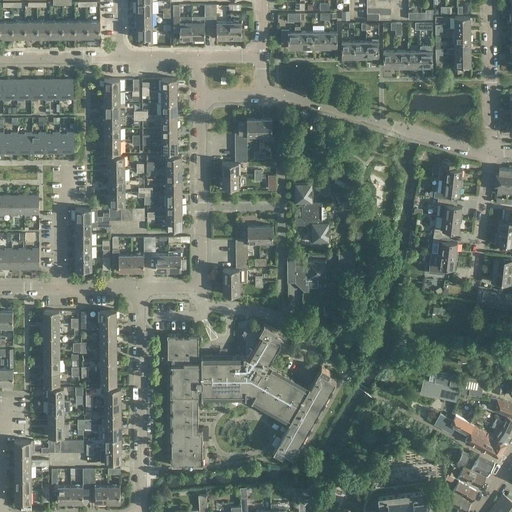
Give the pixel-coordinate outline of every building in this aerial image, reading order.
[(136,13),(152,13),(152,1),(136,1),(136,13)] [(179,16),(179,4),(174,4),(174,33),(180,33),(180,38),(192,38),(192,21),(180,21),(180,16),(179,16)] [(192,38),(205,38),(205,25),(211,25),(211,4),(205,4),(205,16),(192,16),(192,21),(192,38)] [(217,21),(217,4),(211,4),(211,25),(217,25),(217,38),(229,38),(229,21),(217,21)] [(137,26),(153,25),(152,13),(136,13),(137,26)] [(288,21),(301,21),(301,20),(301,13),(288,13),(288,21)] [(455,29),(471,29),(471,16),(455,17),(455,29)] [(0,26),(0,37),(13,37),(13,21),(0,20),(0,26)] [(50,37),(63,36),(62,20),(50,21),(50,37)] [(63,36),(75,36),(75,20),(62,20),(63,36)] [(75,36),(87,36),(87,20),(75,20),(75,36)] [(87,36),(100,36),(100,20),(87,20),(87,36)] [(13,37),(25,37),(25,21),(13,21),(13,37)] [(25,37),(38,37),(38,21),(25,21),(25,37)] [(38,37),(50,37),(50,21),(38,21),(38,37)] [(229,38),(242,38),(242,21),(229,21),(229,38)] [(153,44),(153,38),(153,25),(137,26),(137,38),(143,38),(143,44),(153,44)] [(289,47),(301,47),(301,31),(301,26),(295,26),(295,31),(288,31),(288,29),(282,29),(282,45),(289,45),(289,47)] [(455,41),(471,41),(471,29),(455,29),(455,41)] [(301,47),(313,47),(313,31),(301,31),(301,47)] [(313,47),(325,47),(325,31),(313,31),(313,47)] [(325,47),(337,47),(337,31),(325,31),(325,47)] [(342,57),(355,57),(355,41),(342,41),(342,57)] [(355,57),(367,56),(367,41),(355,41),(355,57)] [(367,56),(379,56),(379,41),(367,41),(367,56)] [(448,53),(455,53),(471,53),(471,41),(455,41),(455,48),(448,48),(448,53)] [(420,45),(421,50),(421,66),(433,66),(433,50),(433,45),(420,45)] [(396,66),(409,66),(408,50),(396,51),(396,66)] [(409,66),(421,66),(421,50),(408,50),(409,66)] [(384,66),(396,66),(396,51),(384,51),(384,66)] [(471,66),(471,53),(455,53),(455,65),(452,65),(452,72),(462,72),(462,66),(471,66)] [(45,99),(53,99),(53,97),(60,97),(60,80),(60,78),(52,79),(52,80),(45,80),(45,97),(45,99)] [(74,98),(74,78),(66,78),(66,80),(60,80),(60,97),(60,99),(66,99),(66,97),(73,97),(73,98),(74,98)] [(105,91),(120,91),(120,78),(105,78),(105,91)] [(161,91),(178,91),(178,78),(161,78),(161,91)] [(4,99),(11,99),(11,98),(18,98),(18,80),(18,79),(10,79),(10,80),(4,80),(4,98),(4,99)] [(18,99),(25,99),(25,98),(31,98),(31,80),(31,79),(24,79),(24,80),(18,80),(18,98),(18,99)] [(31,99),(39,99),(39,97),(45,97),(45,80),(45,79),(38,79),(38,80),(31,80),(31,98),(31,99)] [(105,103),(120,103),(120,91),(105,91),(105,103)] [(162,103),(178,103),(178,91),(161,91),(162,103)] [(120,109),(120,103),(105,103),(105,115),(120,115),(123,115),(125,115),(125,109),(120,109)] [(162,115),(178,115),(178,103),(162,103),(162,115)] [(120,115),(105,115),(105,128),(121,128),(121,121),(123,121),(123,115),(120,115)] [(162,127),(178,127),(178,115),(162,115),(162,127)] [(248,135),(260,135),(259,118),(247,118),(247,122),(239,122),(239,132),(248,132),(248,135)] [(260,135),(273,135),(272,118),(259,118),(260,135)] [(46,152),(54,152),(53,151),(60,151),(60,133),(60,126),(57,126),(57,132),(53,132),(53,134),(46,134),(46,151),(46,152)] [(162,139),(178,139),(178,127),(162,127),(162,139)] [(105,140),(121,140),(121,128),(105,128),(105,140)] [(4,153),(12,153),(12,151),(18,151),(17,134),(17,132),(11,132),(11,134),(4,134),(4,152),(4,153)] [(18,153),(25,153),(25,151),(31,151),(31,134),(31,132),(25,132),(25,134),(17,134),(18,151),(18,153)] [(31,152),(40,152),(40,151),(46,151),(46,134),(45,132),(39,132),(39,134),(31,134),(31,151),(31,152)] [(74,152),(74,132),(67,132),(67,133),(60,133),(60,151),(60,152),(67,152),(67,151),(73,151),(73,152),(74,152)] [(162,152),(178,152),(178,139),(162,139),(162,152)] [(105,152),(121,152),(121,140),(105,140),(105,152)] [(109,168),(125,168),(125,156),(109,156),(109,168)] [(166,168),(182,168),(182,156),(166,156),(166,168)] [(456,168),(457,163),(443,161),(442,167),(440,167),(439,179),(461,182),(463,169),(456,168)] [(223,175),(239,174),(239,162),(235,162),(222,162),(223,175)] [(508,192),(510,168),(500,167),(497,191),(508,192)] [(109,181),(125,180),(125,168),(109,168),(109,181)] [(167,180),(182,180),(182,168),(166,168),(167,180)] [(316,181),(316,184),(329,184),(329,173),(309,173),(309,181),(316,181)] [(223,187),(239,187),(239,174),(223,175),(223,187)] [(460,194),(461,182),(439,179),(436,178),(435,191),(432,191),(429,193),(429,196),(439,197),(453,199),(453,193),(460,194)] [(109,193),(125,192),(125,180),(109,181),(109,193)] [(167,192),(182,192),(182,180),(167,180),(167,192)] [(349,190),(351,186),(335,180),(333,184),(349,190)] [(302,215),(302,217),(295,217),(295,225),(306,225),(306,223),(312,223),(312,242),(329,241),(329,222),(322,222),(322,218),(327,217),(327,207),(322,206),(322,202),(312,202),(312,183),(295,184),(295,202),(302,202),(302,211),(300,211),(300,215),(302,215)] [(109,205),(125,205),(125,192),(109,193),(109,205)] [(167,204),(183,204),(182,192),(167,192),(167,204)] [(0,214),(4,215),(4,213),(11,213),(11,196),(11,195),(3,195),(3,196),(0,196),(0,214)] [(11,215),(18,215),(18,213),(25,213),(25,196),(25,195),(18,195),(18,196),(11,196),(11,213),(11,215)] [(39,214),(39,195),(32,195),(32,196),(25,196),(25,213),(25,214),(32,214),(32,213),(38,213),(38,214),(39,214)] [(461,219),(462,206),(452,205),(453,199),(439,197),(438,203),(441,203),(439,216),(444,217),(461,219)] [(167,217),(183,217),(183,204),(167,204),(167,217)] [(91,221),(91,220),(91,208),(75,208),(75,221),(91,221)] [(167,229),(183,229),(183,217),(167,217),(167,229)] [(459,231),(461,219),(444,217),(443,229),(435,228),(434,234),(448,236),(449,230),(459,231)] [(511,232),(511,221),(504,220),(504,219),(499,219),(498,231),(511,232)] [(76,233),(91,233),(91,226),(109,226),(109,220),(103,220),(91,220),(91,221),(75,221),(76,233)] [(248,242),(260,242),(260,225),(247,225),(248,239),(248,242)] [(260,242),(273,242),(273,225),(260,225),(260,242)] [(511,245),(511,232),(498,231),(496,243),(511,245)] [(76,245),(91,245),(91,233),(76,233),(76,245)] [(456,255),(458,243),(448,241),(448,236),(434,234),(432,252),(440,253),(456,255)] [(119,254),(119,237),(112,237),(113,264),(119,264),(119,271),(132,270),(131,254),(119,254)] [(132,270),(144,270),(144,257),(150,257),(150,237),(144,237),(144,253),(131,254),(132,270)] [(156,254),(156,237),(150,237),(150,257),(156,257),(156,270),(169,270),(168,253),(156,254)] [(76,257),(91,257),(91,245),(76,245),(76,257)] [(11,267),(11,249),(11,248),(4,248),(4,249),(0,249),(0,268),(5,268),(5,267),(11,267)] [(25,267),(25,249),(25,248),(18,248),(18,249),(11,249),(11,267),(11,268),(19,268),(19,267),(25,267)] [(39,269),(39,248),(32,248),(32,249),(25,249),(25,267),(26,268),(33,268),(33,267),(38,267),(38,269),(39,269)] [(169,270),(181,270),(181,253),(168,253),(169,270)] [(455,267),(456,255),(440,253),(439,265),(431,264),(430,270),(444,272),(444,266),(455,267)] [(76,270),(92,270),(91,257),(76,257),(76,270)] [(511,272),(511,260),(495,258),(493,270),(511,272)] [(316,286),(316,278),(326,278),(326,260),(309,260),(309,264),(296,264),(296,282),(300,282),(300,287),(305,291),(310,291),(310,286),(316,286)] [(223,281),(240,281),(239,269),(236,269),(223,269),(223,281)] [(511,284),(511,276),(511,272),(493,270),(492,282),(511,284)] [(223,294),(240,294),(240,281),(223,281),(223,294)] [(511,308),(511,294),(484,290),(482,303),(511,308)] [(44,323),(60,323),(60,310),(44,311),(44,323)] [(100,323),(117,323),(117,310),(100,310),(100,323)] [(0,326),(13,326),(13,311),(0,311),(0,326)] [(44,335),(60,335),(60,323),(44,323),(44,335)] [(100,335),(117,335),(117,323),(100,323),(100,335)] [(162,357),(163,357),(163,363),(171,363),(171,364),(173,364),(173,369),(171,369),(171,379),(173,379),(173,384),(171,384),(171,394),(173,394),(173,399),(171,399),(172,409),(173,409),(173,414),(172,414),(172,424),(173,424),(173,429),(172,429),(172,465),(181,465),(181,463),(187,463),(187,465),(188,465),(188,463),(193,463),(193,465),(203,465),(203,428),(202,428),(202,429),(198,429),(198,393),(202,393),(202,397),(203,397),(203,393),(245,393),(245,396),(247,396),(246,391),(250,391),(255,393),(251,399),(252,400),(254,397),(291,418),(289,421),(291,422),(281,438),(276,435),(271,444),(276,446),(273,451),(274,451),(282,456),(285,452),(293,456),(336,380),(328,376),(330,371),(322,367),(322,366),(315,377),(316,377),(311,386),(309,385),(308,388),(271,367),(273,363),(270,361),(284,336),(277,333),(278,331),(264,323),(261,329),(244,329),(244,354),(235,354),(235,356),(221,356),(221,354),(203,354),(202,354),(202,355),(199,355),(199,334),(189,334),(189,336),(184,336),(184,334),(183,334),(183,336),(177,336),(177,334),(168,334),(168,356),(162,356),(162,357)] [(44,347),(60,347),(60,335),(44,335),(44,347)] [(100,347),(117,347),(117,335),(100,335),(100,347)] [(439,341),(431,343),(433,350),(441,348),(439,341)] [(44,360),(60,360),(60,347),(44,347),(44,360)] [(100,359),(117,359),(117,347),(100,347),(100,359)] [(1,384),(13,384),(13,368),(13,349),(9,349),(9,368),(0,368),(1,384)] [(100,372),(117,372),(117,359),(100,359),(100,372)] [(44,372),(60,371),(60,360),(44,360),(44,372)] [(431,370),(429,381),(436,383),(470,389),(469,394),(481,396),(484,380),(431,370)] [(44,384),(60,384),(60,371),(44,372),(44,384)] [(101,384),(117,384),(117,372),(100,372),(101,384)] [(459,389),(436,383),(429,381),(424,380),(421,392),(456,401),(459,389)] [(493,390),(492,392),(503,393),(504,391),(504,389),(504,385),(493,384),(493,390)] [(48,399),(64,399),(64,387),(48,387),(48,399)] [(105,400),(121,400),(121,387),(105,387),(105,400)] [(511,417),(511,403),(499,399),(490,397),(486,407),(507,415),(511,417)] [(48,412),(64,411),(70,411),(70,399),(64,399),(48,399),(48,412)] [(105,413),(121,413),(121,400),(105,400),(105,413)] [(49,424),(65,424),(64,411),(48,412),(49,424)] [(105,425),(121,425),(121,413),(105,413),(105,425)] [(452,421),(445,417),(446,416),(440,413),(435,423),(452,432),(455,427),(468,434),(474,424),(470,422),(465,419),(456,414),(452,421)] [(511,417),(507,415),(504,421),(497,417),(494,422),(502,428),(511,432),(511,417)] [(478,418),(474,416),(470,422),(474,424),(475,425),(478,418)] [(506,443),(511,434),(511,432),(502,428),(494,422),(493,425),(496,426),(492,434),(496,437),(496,436),(506,443)] [(68,424),(65,424),(49,424),(49,436),(68,436),(68,424)] [(486,431),(475,425),(474,424),(468,434),(465,440),(478,447),(486,431)] [(105,437),(122,437),(121,425),(105,425),(105,437)] [(496,437),(492,434),(489,433),(486,431),(478,447),(497,457),(506,443),(496,436),(496,437)] [(105,449),(122,449),(122,437),(105,437),(105,449)] [(14,453),(31,453),(31,440),(14,440),(14,453)] [(105,462),(122,462),(122,449),(105,449),(105,462)] [(464,465),(470,453),(463,449),(457,462),(464,465)] [(31,459),(31,453),(14,453),(14,465),(31,465),(42,465),(49,465),(49,459),(31,459)] [(486,475),(494,462),(479,455),(471,468),(486,475)] [(31,477),(31,465),(14,465),(14,477),(31,477)] [(453,482),(454,478),(452,477),(456,468),(450,466),(447,475),(448,475),(446,479),(453,482)] [(468,482),(474,471),(464,466),(460,473),(457,478),(468,482)] [(58,479),(58,468),(52,468),(52,491),(58,491),(58,502),(70,502),(70,486),(59,486),(59,479),(58,479)] [(70,502),(83,502),(83,489),(89,488),(89,468),(82,468),(83,486),(70,486),(70,502)] [(95,486),(95,468),(89,468),(89,488),(95,488),(95,502),(108,502),(108,486),(95,486)] [(479,487),(485,476),(474,471),(468,482),(479,487)] [(31,490),(31,477),(14,477),(14,490),(31,490)] [(362,486),(364,481),(356,478),(354,483),(362,486)] [(471,501),(477,491),(459,481),(453,491),(471,501)] [(305,511),(303,484),(294,485),(295,495),(298,495),(299,511),(305,511)] [(108,502),(120,502),(120,486),(108,486),(108,502)] [(241,511),(247,511),(247,496),(245,487),(239,488),(240,497),(241,511)] [(31,502),(31,490),(14,490),(15,502),(21,502),(21,509),(31,509),(31,502)] [(212,491),(207,495),(210,499),(216,494),(216,493),(213,490),(212,491)] [(421,500),(421,492),(421,491),(420,492),(412,493),(411,492),(410,493),(378,497),(379,511),(432,511),(435,509),(436,509),(436,508),(435,508),(434,504),(435,504),(435,503),(434,503),(431,501),(432,500),(431,499),(430,500),(427,499),(426,498),(425,498),(425,500),(421,500)] [(465,511),(470,503),(453,493),(448,502),(465,511)] [(511,511),(511,498),(507,495),(503,493),(489,511),(511,511)] [(206,494),(198,495),(199,511),(207,510),(206,495),(206,494)]
